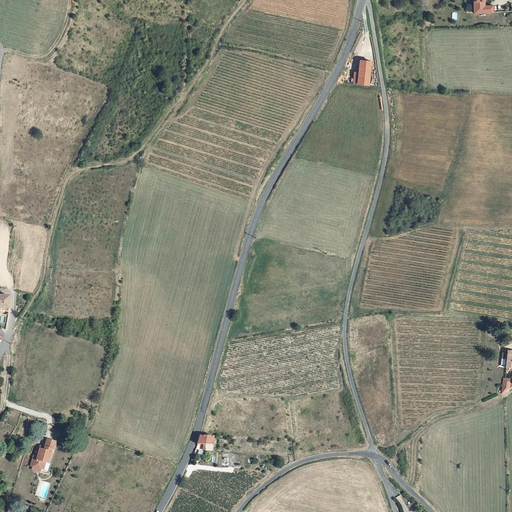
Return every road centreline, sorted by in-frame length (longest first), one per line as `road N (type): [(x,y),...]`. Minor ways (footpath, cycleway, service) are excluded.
road 1 (tertiary): [(362,0),(340,63),(251,228),(199,422),(158,511)]
road 2 (unclassified): [(374,454),(344,334),(386,145),(367,0)]
road 3 (track): [(9,330),(43,283),(46,246),(70,176),(132,157),(146,143),(245,0)]
road 4 (track): [(407,487),(415,440),(437,416),(511,390)]
road 5 (unclassified): [(237,511),(294,464),(374,454)]
